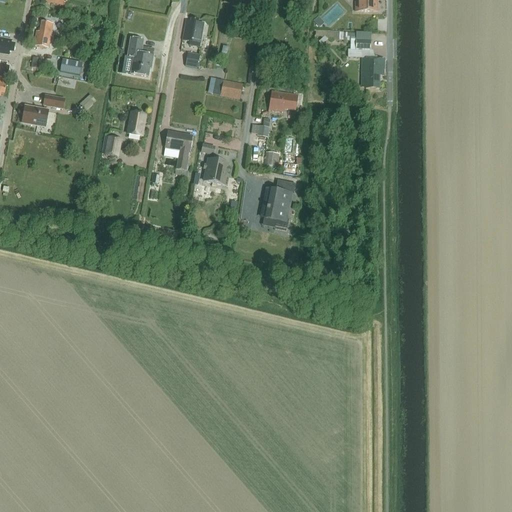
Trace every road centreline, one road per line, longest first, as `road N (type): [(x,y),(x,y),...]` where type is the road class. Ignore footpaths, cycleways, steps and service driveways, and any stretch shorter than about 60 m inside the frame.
road 1 (residential): [(239,174),(267,0)]
road 2 (unclassified): [(7,120),(30,0)]
